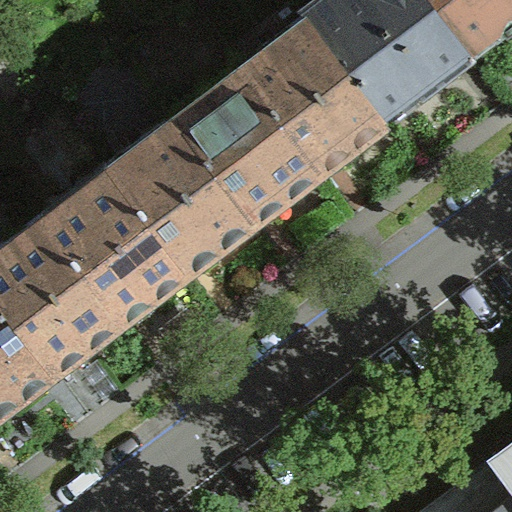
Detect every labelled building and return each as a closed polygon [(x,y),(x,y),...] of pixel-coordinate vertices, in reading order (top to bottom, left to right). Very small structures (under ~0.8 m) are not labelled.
[(345,0),(332,10),(324,0),(309,0),(303,5),(316,23),(386,117),(403,104),(471,51),(433,0),(345,0)] [(511,0),(433,0),(471,51),(488,39),(502,29),(507,37),(511,34),(511,0)] [(386,117),(316,23),(250,73),(319,165),(331,157),(386,117)] [(183,123),(253,215),(267,205),(319,165),(250,73),(183,123)] [(253,215),(183,123),(117,173),(186,265),(200,255),(253,215)] [(186,265),(117,173),(51,223),(120,315),(131,306),(186,265)] [(120,315),(51,223),(0,260),(0,293),(53,365),(66,355),(120,315)] [(53,365),(0,293),(0,404),(4,402),(53,365)] [(511,511),(511,438),(414,511),(511,511)]
